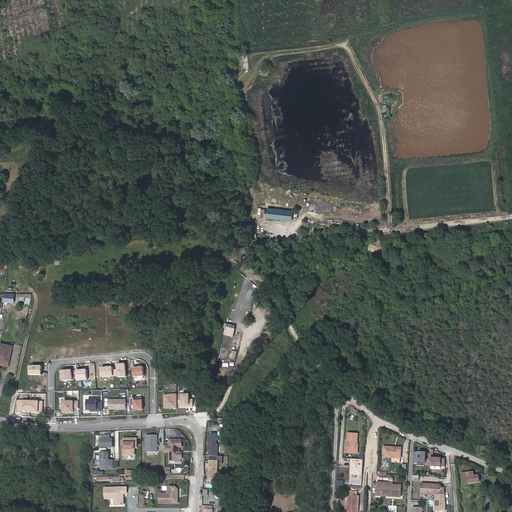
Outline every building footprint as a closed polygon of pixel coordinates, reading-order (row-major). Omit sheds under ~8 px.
[(15,293),(5,292),(3,302),(14,303),(15,293)] [(232,336),(235,325),(226,323),(223,334),(232,336)] [(12,346),(1,344),(0,347),(0,360),(9,362),(12,346)] [(228,358),(235,359),(237,351),(230,350),(228,358)] [(127,377),(125,364),(118,364),(118,370),(113,370),(114,376),(119,376),(119,377),(127,377)] [(31,375),(42,375),(42,366),(31,366),(31,375)] [(113,370),(113,367),(102,368),(103,377),(114,376),(113,370)] [(144,367),(135,368),(136,378),(144,377),(144,367)] [(73,380),(72,370),(62,371),(63,381),(73,380)] [(88,380),(87,370),(77,371),(78,381),(88,380)] [(190,394),(179,395),(180,407),(194,407),(194,400),(190,400),(190,394)] [(177,408),(177,395),(165,395),(165,408),(177,408)] [(31,411),(31,401),(20,401),(20,405),(24,405),(24,411),(31,411)] [(42,401),(31,401),(31,411),(39,411),(39,405),(42,405),(42,401)] [(143,410),(143,402),(131,402),(132,410),(143,410)] [(348,431),(347,448),(357,448),(357,442),(358,432),(348,431)] [(211,432),(209,455),(217,455),(218,444),(216,443),(217,432),(211,432)] [(347,448),(347,451),(358,451),(358,442),(357,442),(357,448),(347,448)] [(393,446),(385,445),(385,456),(392,456),(394,456),(395,448),(393,447),(393,446)] [(426,462),(427,453),(415,452),(414,456),(419,456),(419,461),(426,462)] [(109,459),(109,453),(101,453),(101,464),(113,464),(113,459),(109,459)] [(441,458),(430,458),(429,466),(441,466),(441,458)] [(362,459),(350,459),(349,485),(361,485),(362,459)] [(473,472),(468,473),(469,483),(479,482),(478,475),(474,476),(473,472)] [(343,485),(336,484),(335,490),(335,503),(338,504),(339,490),(343,490),(343,485)] [(381,494),(391,495),(392,485),(382,484),(381,494)] [(392,485),(391,495),(400,496),(401,485),(392,484),(393,485),(392,485)] [(420,494),(435,494),(442,488),(439,484),(420,484),(420,494)] [(168,493),(159,493),(159,503),(177,503),(177,489),(175,486),(168,486),(168,493)] [(105,488),(105,499),(114,499),(114,505),(123,505),(123,499),(122,499),(122,494),(127,494),(127,488),(105,488)] [(348,494),(348,510),(358,511),(359,495),(356,495),(356,490),(347,490),(346,494),(348,494)] [(444,493),(435,494),(434,510),(445,511),(445,505),(444,493)]
